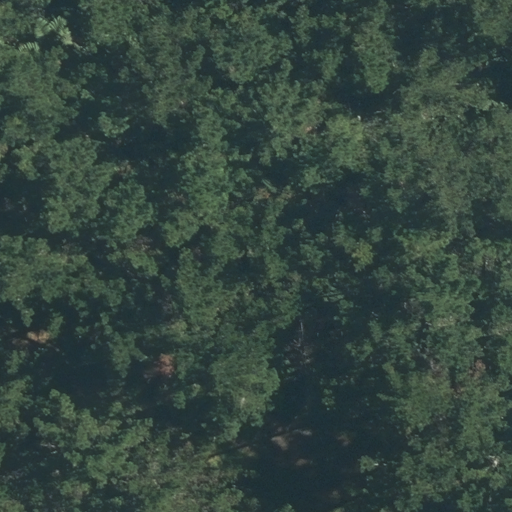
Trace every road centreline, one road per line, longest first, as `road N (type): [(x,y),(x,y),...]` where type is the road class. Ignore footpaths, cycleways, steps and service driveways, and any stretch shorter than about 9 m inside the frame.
road 1 (track): [(0,240),(202,389),(511,508)]
road 2 (track): [(315,511),(202,389)]
